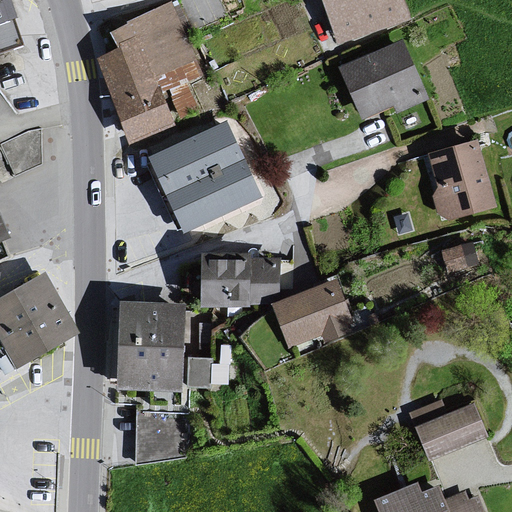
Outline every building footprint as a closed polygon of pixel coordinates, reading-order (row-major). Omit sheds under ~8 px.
[(13,0),(0,0),(0,57),(24,50),(16,27),(22,23),(13,0)] [(401,0),(322,0),(340,48),(409,23),(401,0)] [(198,61),(169,3),(116,34),(123,51),(102,59),(133,141),(172,126),(152,81),(198,61)] [(404,41),(338,70),(362,124),(385,114),(391,111),(395,118),(431,102),(404,41)] [(226,125),(149,162),(184,236),(262,199),(226,125)] [(478,142),(426,155),(435,190),(429,197),(433,215),(445,222),(495,210),(478,142)] [(0,267),(10,263),(4,249),(14,245),(0,211),(0,267)] [(445,266),(477,262),(475,240),(443,244),(445,266)] [(199,304),(276,306),(278,264),(201,260),(199,304)] [(68,331),(43,283),(0,308),(0,325),(20,360),(68,331)] [(276,306),(271,308),(289,353),(351,329),(333,284),(276,306)] [(185,314),(119,311),(116,410),(130,408),(133,471),(183,461),(185,391),(185,362),(185,314)] [(214,362),(185,362),(185,391),(214,391),(214,362)] [(439,401),(405,415),(428,466),(488,440),(469,398),(442,409),(439,401)] [(486,511),(480,497),(469,501),(467,495),(445,505),(439,491),(422,498),(417,486),(375,503),(379,511),(486,511)]
